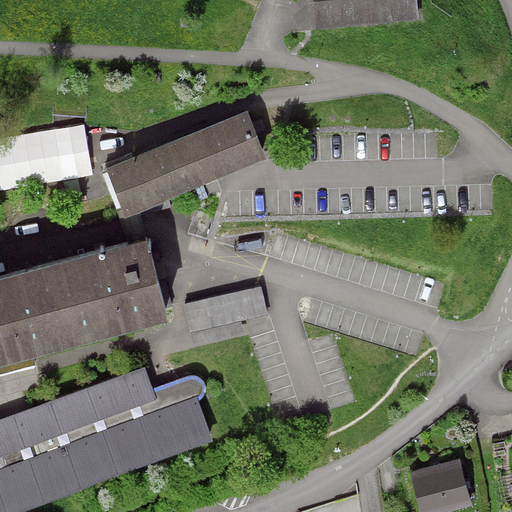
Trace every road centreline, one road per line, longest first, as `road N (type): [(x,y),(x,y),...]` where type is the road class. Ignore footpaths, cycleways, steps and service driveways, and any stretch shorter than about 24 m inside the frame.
road 1 (residential): [(511,162),(456,112),(346,69),(0,43)]
road 2 (residential): [(510,338),(360,464),(247,511)]
